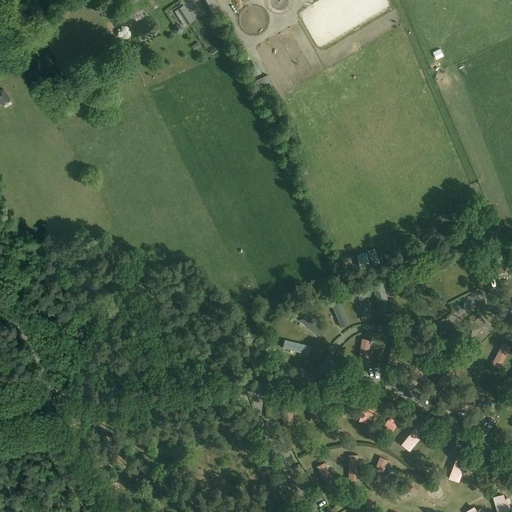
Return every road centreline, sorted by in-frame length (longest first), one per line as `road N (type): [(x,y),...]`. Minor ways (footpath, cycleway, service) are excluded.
road 1 (unclassified): [(69,404),(115,405),(346,373),(387,383),(470,441),(511,459)]
road 2 (unknown): [(346,373),(333,348),(347,329),(445,323),(473,304),(511,309)]
